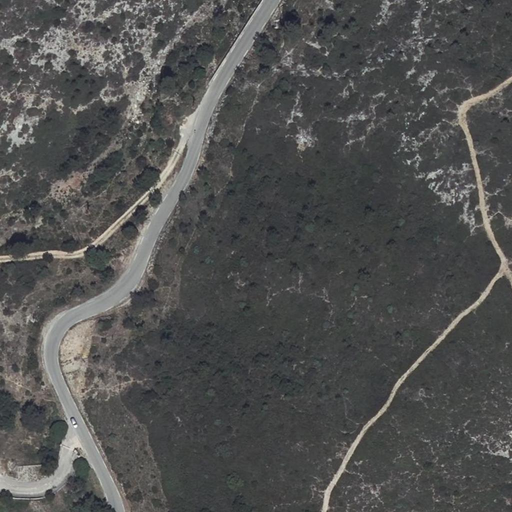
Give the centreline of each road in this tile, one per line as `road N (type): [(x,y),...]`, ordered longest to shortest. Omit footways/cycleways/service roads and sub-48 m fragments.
road 1 (tertiary): [(265,0),(223,64),(124,275),(52,333),(53,375),(74,420)]
road 2 (track): [(0,259),(76,253),(165,172),(187,125),(199,118)]
road 3 (residential): [(74,420),(51,484),(0,481)]
